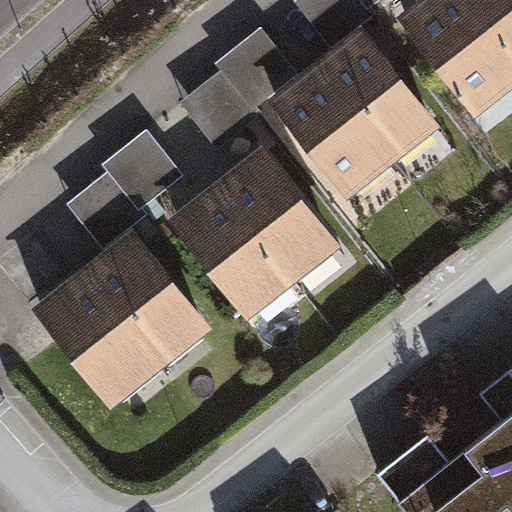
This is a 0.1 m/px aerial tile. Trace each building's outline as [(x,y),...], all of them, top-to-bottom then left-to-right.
[(378,16),(371,7),(365,0),(300,0),(338,47),(378,16)] [(511,0),(427,0),(403,20),(478,114),(511,86),(511,0)] [(227,72),(256,109),(300,76),(265,29),(221,63),(227,72)] [(306,81),(278,102),(349,194),(436,127),(366,35),(341,55),(306,81)] [(256,109),(227,72),(185,103),(219,149),(261,117),(256,109)] [(114,173),(142,211),(187,177),(151,131),(107,164),(114,173)] [(204,196),(174,220),(245,314),(336,245),(265,151),(236,173),(204,196)] [(142,211),(114,173),(71,205),(106,250),(148,219),(142,211)] [(68,288),(39,311),(114,404),(212,324),(137,232),(107,257),(68,288)] [(511,511),(511,367),(487,387),(508,414),(453,456),(432,428),(379,469),(411,511),(511,511)]
